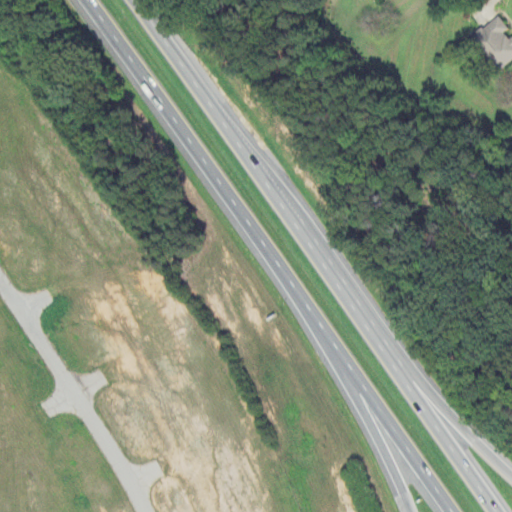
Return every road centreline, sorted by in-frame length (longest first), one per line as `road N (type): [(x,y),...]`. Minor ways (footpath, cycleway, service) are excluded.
road 1 (motorway): [(499,511),(137,0)]
road 2 (motorway): [(88,0),(449,511)]
road 3 (residential): [(144,511),(131,478),(0,272)]
road 4 (motorway): [(511,473),(364,319)]
road 5 (motorway): [(308,309),(373,420)]
